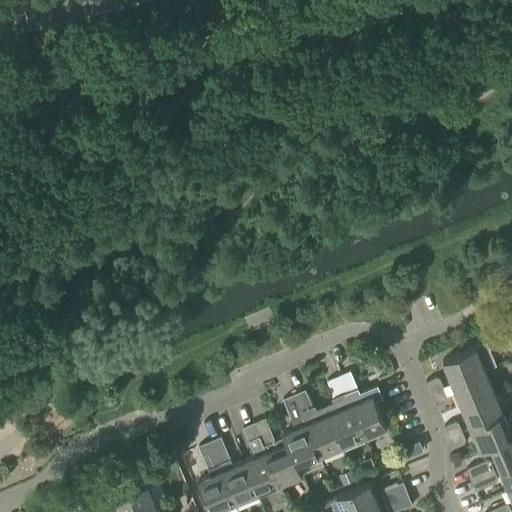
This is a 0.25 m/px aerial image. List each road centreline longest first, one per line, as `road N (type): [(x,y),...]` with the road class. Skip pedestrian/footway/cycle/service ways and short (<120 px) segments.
road 1 (residential): [(445,511),(432,425),(402,356),(385,339),(354,331),(281,359),(235,390),(90,447),(42,484)]
road 2 (primary): [(0,104),(411,0)]
